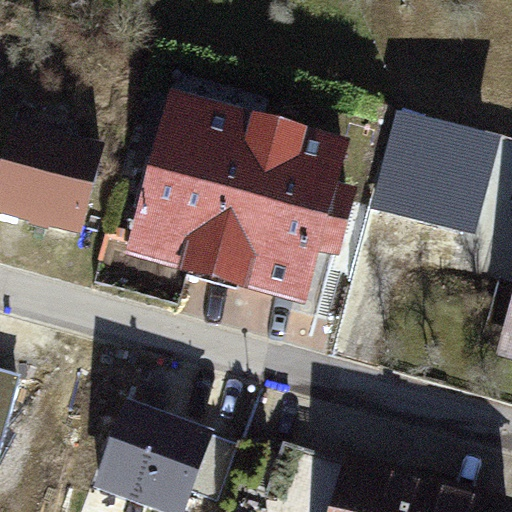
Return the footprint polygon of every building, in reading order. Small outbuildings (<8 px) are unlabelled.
[(344,155),(181,110),(142,249),(303,293),(314,252),(339,259),(353,208),(331,201),(344,155)] [(491,240),(507,141),(402,124),(386,223),(491,240)] [(107,154),(16,131),(0,191),(0,211),(87,234),(107,154)] [(511,286),(507,285),(489,343),(511,349),(511,286)] [(130,404),(99,486),(168,511),(189,511),(218,437),(130,404)] [(360,511),(370,480),(289,454),(265,511),(360,511)] [(508,511),(453,497),(457,482),(425,473),(422,486),(372,472),(370,480),(360,511),(508,511)]
